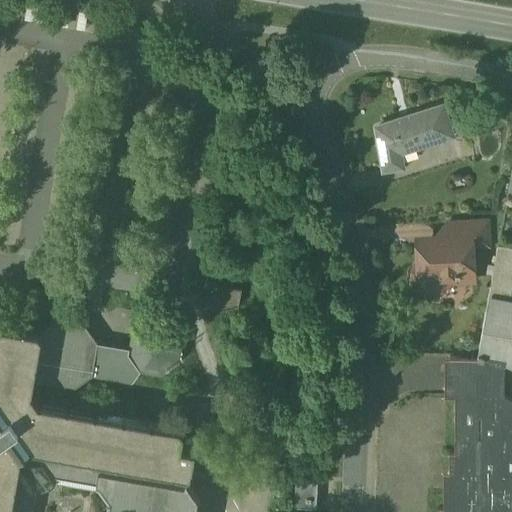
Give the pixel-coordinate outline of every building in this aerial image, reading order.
[(436,105),(408,113),(408,115),(375,125),(378,138),(384,169),(403,165),(400,149),(415,145),(416,146),(454,135),(448,116),(440,118),(436,105)] [(452,236),(443,236),(435,246),(419,247),(420,261),(411,269),(412,281),(422,289),(433,288),(441,280),(473,278),(471,243),(453,244),(452,236)] [(489,282),(511,287),(511,285),(511,245),(498,242),(489,282)] [(511,300),(495,297),(481,354),(511,361),(511,300)] [(60,319),(45,337),(35,397),(42,410),(85,417),(93,377),(134,383),(144,370),(165,372),(183,363),(185,341),(162,312),(132,330),(131,347),(99,340),(89,323),(60,319)] [(35,397),(45,337),(1,330),(0,338),(0,511),(200,511),(202,504),(192,486),(198,459),(184,455),(187,436),(85,417),(42,410),(35,397)] [(511,361),(448,357),(447,388),(458,390),(458,446),(450,446),(449,505),(441,505),(441,511),(511,511),(511,396),(509,395),(511,361)] [(295,506),(316,506),(317,481),(296,480),(295,506)]
